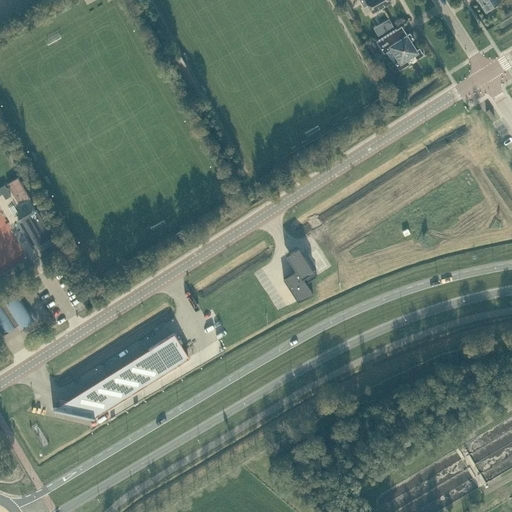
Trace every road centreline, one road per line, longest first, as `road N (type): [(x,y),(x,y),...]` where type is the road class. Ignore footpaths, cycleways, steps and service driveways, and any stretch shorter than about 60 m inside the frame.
road 1 (tertiary): [(0,383),(482,74)]
road 2 (primary): [(511,265),(423,285),(334,321),(10,506)]
road 3 (primary): [(60,511),(379,329),(511,290)]
road 4 (unclassified): [(108,511),(353,364),(412,337),(511,310)]
